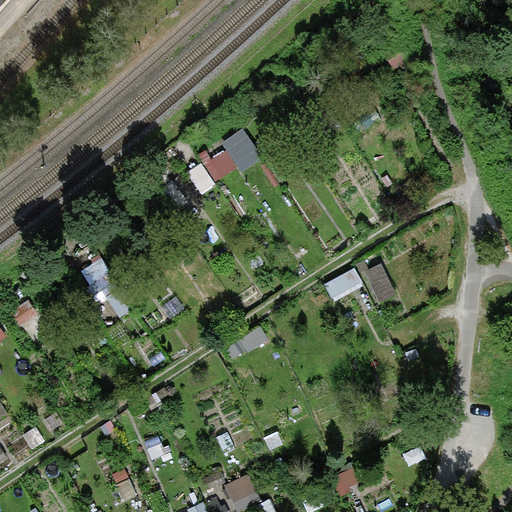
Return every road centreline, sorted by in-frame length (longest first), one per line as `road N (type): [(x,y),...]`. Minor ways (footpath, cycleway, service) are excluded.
road 1 (track): [(468,164),(0,488)]
road 2 (unclassified): [(427,511),(451,460),(462,405),(482,200),(468,164)]
